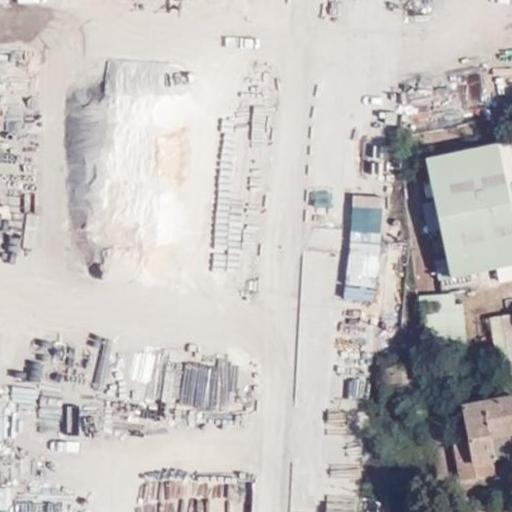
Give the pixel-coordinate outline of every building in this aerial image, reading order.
[(455,276),(499,266),(511,262),(511,139),(429,158),(455,276)] [(511,262),(499,266),(501,278),(511,275),(511,262)] [(451,292),(422,295),(423,305),(423,307),(452,305),(451,292)] [(452,305),(423,307),(429,348),(425,349),(466,345),(462,304),(452,305)] [(423,307),(421,308),(421,310),(425,349),(429,348),(423,307)] [(511,314),(490,317),(498,374),(511,372),(511,314)] [(417,361),(386,366),(388,386),(420,382),(417,361)] [(503,386),(478,391),(481,402),(461,405),(463,413),(450,415),(454,436),(467,434),(468,440),(454,443),(461,479),(494,473),(491,459),(509,456),(509,458),(511,457),(511,395),(505,397),(503,386)]
